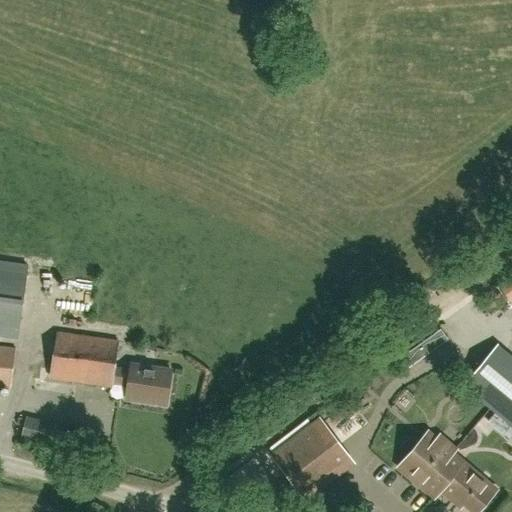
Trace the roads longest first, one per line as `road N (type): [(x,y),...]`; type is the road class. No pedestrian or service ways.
road 1 (track): [(139,511),(511,247)]
road 2 (unclassified): [(182,511),(0,463)]
